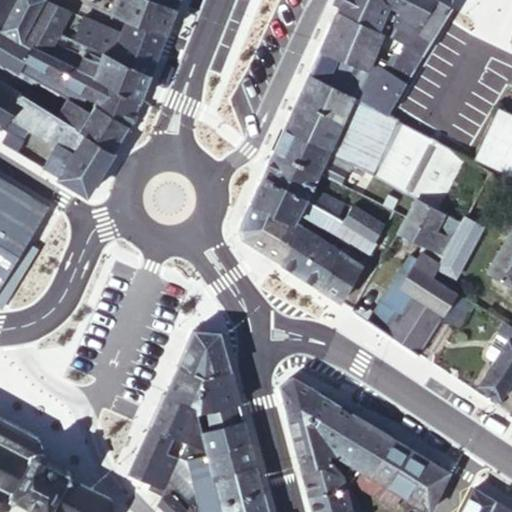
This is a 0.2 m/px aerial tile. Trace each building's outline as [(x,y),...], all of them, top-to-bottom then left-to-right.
[(30,16),(39,0),(15,0),(0,24),(15,33),(19,35),(30,16)] [(0,0),(0,24),(15,0),(0,0)] [(58,30),(71,6),(58,0),(39,0),(30,16),(58,30)] [(113,0),(110,9),(127,18),(162,32),(167,17),(171,7),(155,0),(113,0)] [(405,10),(384,0),(343,0),(339,9),(384,30),(393,34),(405,10)] [(422,19),(434,0),(384,0),(405,10),(422,19)] [(452,4),(444,0),(434,0),(422,19),(408,41),(400,54),(413,62),(418,55),(452,4)] [(384,30),(339,9),(331,26),(321,49),(345,59),(346,57),(368,66),(372,58),(384,30)] [(408,41),(422,19),(405,10),(393,34),(408,41)] [(102,51),(146,72),(153,54),(157,45),(159,39),(162,32),(127,18),(124,24),(122,30),(85,13),(72,37),(97,48),(102,51)] [(19,35),(33,44),(48,50),(53,39),(58,30),(30,16),(19,35)] [(0,57),(19,69),(33,44),(19,35),(15,33),(0,24),(0,57)] [(60,42),(53,39),(48,50),(55,53),(60,42)] [(55,53),(70,61),(76,49),(60,42),(55,53)] [(93,103),(126,124),(132,109),(136,98),(92,71),(77,64),(70,61),(55,53),(48,50),(33,44),(19,69),(22,71),(29,65),(40,71),(42,68),(88,88),(86,89),(97,96),(93,103)] [(98,58),(102,51),(97,48),(93,56),(98,58)] [(70,61),(77,64),(83,52),(80,51),(76,49),(70,61)] [(345,59),(321,49),(319,52),(310,71),(333,84),(341,67),(345,59)] [(92,71),(136,98),(142,83),(146,72),(102,51),(98,58),(92,71)] [(77,64),(92,71),(98,58),(93,56),(83,52),(77,64)] [(382,110),(413,62),(400,54),(391,68),(368,103),(382,110)] [(360,99),(368,103),(391,68),(372,58),(368,66),(362,78),(354,96),(360,99)] [(333,84),(354,96),(362,78),(341,67),(333,84)] [(391,115),(382,110),(368,103),(360,99),(354,96),(333,84),(310,71),(305,82),(299,95),(386,144),(397,118),(391,115)] [(0,124),(20,92),(0,79),(0,124)] [(20,92),(0,124),(0,126),(6,131),(14,119),(20,122),(32,129),(55,143),(44,161),(42,166),(82,190),(86,184),(92,175),(104,157),(110,148),(82,130),(55,113),(20,92)] [(66,95),(55,113),(82,130),(110,148),(118,136),(126,124),(93,103),(89,109),(66,95)] [(380,158),(386,144),(299,95),(290,113),(285,125),(329,151),(333,153),(373,173),(380,158)] [(511,109),(497,103),(494,110),(511,118),(511,109)] [(511,118),(494,110),(488,124),(511,135),(511,118)] [(430,136),(397,118),(386,144),(380,158),(448,190),(467,153),(430,136)] [(32,129),(20,122),(16,127),(29,134),(32,129)] [(511,135),(488,124),(473,154),(511,172),(511,135)] [(329,151),(285,125),(280,136),(274,147),(318,173),(325,159),(329,151)] [(22,141),(6,131),(0,140),(17,151),(22,141)] [(318,173),(274,147),(269,158),(263,172),(302,194),(306,196),(311,185),(318,173)] [(38,157),(35,162),(42,166),(44,161),(38,157)] [(448,190),(380,158),(373,173),(402,188),(417,196),(439,207),(448,190)] [(347,170),(325,159),(318,173),(340,182),(347,170)] [(51,201),(0,169),(0,284),(27,240),(51,201)] [(302,194),(263,172),(257,184),(250,200),(295,218),(299,210),(302,204),(306,196),(302,194)] [(311,185),(306,196),(330,210),(337,214),(341,207),(346,201),(324,188),(322,191),(311,185)] [(408,214),(412,205),(391,194),(386,203),(389,204),(396,208),(408,214)] [(330,210),(306,196),(302,204),(307,207),(305,212),(323,223),(330,210)] [(462,219),(439,207),(417,196),(412,205),(408,214),(453,238),(462,219)] [(295,218),(250,200),(245,210),(239,222),(243,236),(285,262),(307,225),(295,218)] [(389,221),(396,208),(389,204),(382,217),(354,205),(349,213),(345,219),(359,227),(376,238),(387,220),(389,221)] [(349,213),(341,207),(337,214),(342,217),(345,219),(349,213)] [(337,214),(330,210),(323,223),(335,229),(342,217),(337,214)] [(453,238),(408,214),(401,229),(427,243),(445,252),(453,238)] [(465,214),(462,219),(453,238),(445,252),(442,259),(440,264),(456,273),(461,265),(468,252),(484,224),(465,214)] [(342,217),(335,229),(346,235),(345,239),(350,241),(359,227),(345,219),(342,217)] [(511,224),(487,265),(511,280),(511,224)] [(307,225),(285,262),(303,273),(315,253),(318,255),(329,240),(307,225)] [(370,250),(376,238),(359,227),(350,241),(370,250)] [(38,246),(27,240),(0,284),(0,300),(3,303),(38,246)] [(344,249),(329,240),(318,255),(315,253),(303,273),(322,284),(344,249)] [(371,311),(368,315),(386,326),(419,351),(443,313),(460,288),(435,272),(440,264),(442,259),(445,252),(427,243),(424,252),(421,257),(413,252),(389,285),(371,311)] [(365,263),(344,249),(322,284),(343,297),(365,263)] [(475,255),(468,252),(461,265),(467,268),(475,255)] [(357,302),(371,311),(389,285),(375,275),(357,302)] [(481,282),(473,293),(494,307),(502,296),(481,282)] [(460,288),(443,313),(457,323),(473,297),(460,288)] [(508,334),(511,327),(511,322),(505,318),(498,327),(508,334)] [(205,379),(230,371),(219,330),(193,327),(165,387),(200,402),(205,379)] [(478,380),(500,396),(511,377),(511,327),(508,334),(502,343),(494,356),(478,380)] [(489,352),(494,356),(502,343),(499,340),(489,352)] [(239,401),(230,371),(205,379),(200,402),(197,411),(239,401)] [(280,382),(289,414),(307,409),(312,401),(318,389),(292,374),(280,382)] [(197,411),(200,402),(165,387),(150,422),(170,431),(178,435),(186,439),(205,447),(200,429),(196,415),(197,411)] [(312,401),(307,409),(310,420),(321,425),(336,400),(318,389),(312,401)] [(336,400),(321,425),(325,443),(330,444),(332,446),(339,451),(360,464),(371,471),(393,435),(365,418),(336,400)] [(244,418),(239,401),(197,411),(196,415),(200,429),(244,418)] [(307,409),(289,414),(302,465),(329,458),(325,443),(321,425),(310,420),(307,409)] [(37,432),(0,412),(0,507),(7,507),(12,497),(40,511),(39,511),(110,511),(112,510),(111,496),(68,472),(70,467),(64,465),(63,467),(45,457),(44,452),(34,446),(39,445),(37,432)] [(250,440),(244,418),(200,429),(205,447),(206,450),(206,451),(250,440)] [(170,431),(150,422),(128,468),(150,478),(148,483),(161,490),(164,485),(178,454),(169,450),(162,447),(170,431)] [(178,435),(169,450),(178,454),(186,439),(178,435)] [(411,447),(393,435),(371,471),(375,473),(388,482),(411,447)] [(256,461),(250,440),(206,451),(211,471),(256,461)] [(403,491),(430,508),(449,470),(411,447),(388,482),(392,484),(403,491)] [(222,511),(218,498),(216,487),(211,471),(206,451),(206,450),(188,455),(200,511),(222,511)] [(360,464),(339,451),(335,457),(348,465),(347,467),(355,473),(360,464)] [(329,458),(302,465),(309,491),(345,482),(343,472),(329,458)] [(216,487),(218,498),(264,488),(259,472),(256,461),(211,471),(216,487)] [(375,473),(371,471),(360,464),(355,473),(352,478),(366,486),(375,473)] [(380,494),(388,482),(375,473),(366,486),(380,494)] [(353,511),(345,482),(309,491),(313,508),(314,511),(353,511)] [(396,503),(403,491),(392,484),(384,497),(396,503)] [(474,484),(460,511),(489,511),(497,499),(474,484)] [(157,499),(169,511),(173,511),(179,506),(178,502),(164,485),(161,490),(157,499)] [(222,511),(270,511),(264,488),(218,498),(222,511)] [(511,511),(511,508),(497,499),(489,511),(511,511)]
